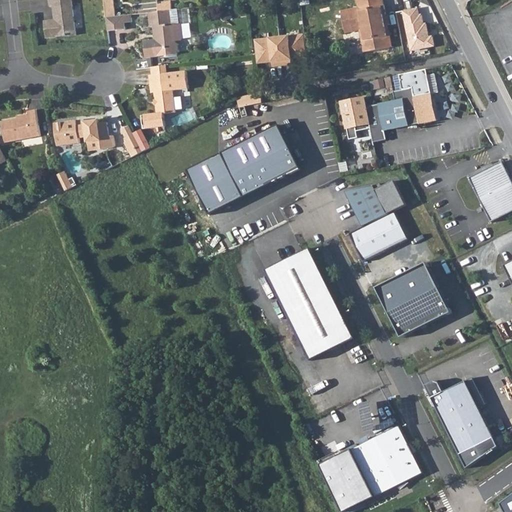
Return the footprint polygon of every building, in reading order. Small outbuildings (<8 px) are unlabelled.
[(48,0),(49,6),(52,6),(53,13),(56,13),(57,20),(45,22),(47,38),(76,34),(71,0),(48,0)] [(103,0),(105,19),(114,18),(111,0),(103,0)] [(341,12),(345,29),(360,26),(365,50),(391,46),(382,0),(353,0),(355,9),(341,12)] [(157,4),(158,13),(168,11),(170,11),(169,3),(157,4)] [(402,11),(410,53),(436,48),(434,36),(430,36),(428,23),(425,24),(423,14),(420,15),(419,8),(402,11)] [(158,13),(148,14),(149,27),(152,27),(153,39),(143,41),(145,58),(175,55),(178,50),(178,44),(172,41),(179,40),(181,38),(180,24),(177,23),(170,23),(168,11),(158,13)] [(131,23),(130,16),(114,18),(105,19),(107,33),(125,31),(124,24),(131,23)] [(303,37),(254,40),(255,55),(255,64),(270,63),(271,68),(290,67),(290,62),(305,60),(303,37)] [(168,66),(153,68),(154,75),(151,76),(152,91),(155,90),(158,115),(143,116),(144,130),(166,127),(165,115),(177,113),(174,90),(188,89),(186,72),(169,74),(168,66)] [(392,77),(397,101),(434,94),(429,69),(392,77)] [(236,99),(238,108),(258,104),(258,94),(236,99)] [(367,97),(344,102),(349,129),(358,128),(358,131),(373,128),(376,142),(389,140),(387,130),(439,120),(434,94),(397,101),(369,106),(367,97)] [(2,120),(5,135),(5,142),(41,136),(36,109),(29,111),(29,115),(2,120)] [(57,125),(60,147),(81,144),(80,139),(89,138),(89,143),(102,140),(103,150),(116,147),(114,135),(110,136),(107,123),(100,123),(99,121),(86,123),(86,126),(78,127),(77,122),(57,125)] [(281,125),(191,170),(212,214),(303,171),(281,125)] [(130,127),(124,131),(129,141),(126,142),(131,152),(141,147),(130,127)] [(511,179),(503,161),(470,178),(491,222),(511,212),(511,179)] [(65,171),(58,175),(64,186),(71,183),(65,171)] [(364,228),(407,205),(395,181),(383,188),(381,185),(348,192),(354,202),(352,203),(364,228)] [(364,228),(350,234),(364,262),(409,240),(395,212),(364,228)] [(311,248),(267,270),(311,362),(356,340),(311,248)] [(428,263),(377,288),(402,338),(453,313),(428,263)] [(426,386),(469,470),(500,448),(467,381),(445,392),(440,383),(435,381),(426,386)] [(400,425),(325,461),(348,510),(424,473),(413,451),(400,425)] [(505,511),(511,511),(511,495),(502,503),(505,511)]
